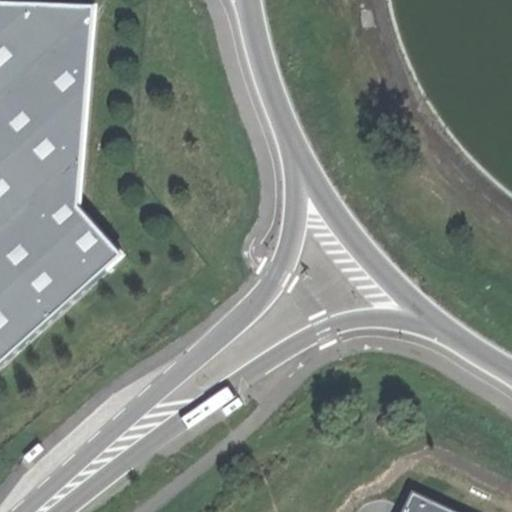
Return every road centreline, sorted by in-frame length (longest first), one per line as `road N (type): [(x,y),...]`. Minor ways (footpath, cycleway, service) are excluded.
road 1 (secondary): [(302,165),(275,274),(28,511)]
road 2 (secondary): [(62,511),(254,370),(321,333),(383,318),(437,328)]
road 3 (secondary): [(302,165),(363,251),(437,328)]
road 4 (secondary): [(246,0),(269,93),(302,165)]
